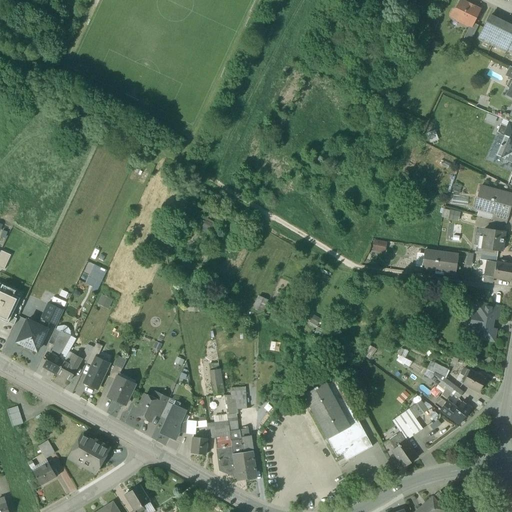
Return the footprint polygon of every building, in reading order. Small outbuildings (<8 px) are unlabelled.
[(468,5),(460,1),(456,10),(452,11),(451,14),(452,17),(470,26),(471,27),(473,23),(479,10),(474,7),(474,6),(469,4),(468,5)] [(490,16),(478,38),(492,45),(503,23),(490,16)] [(471,27),(470,26),(464,39),(470,42),(478,26),(473,23),(471,27)] [(511,26),(503,23),(492,45),(506,52),(511,38),(511,26)] [(505,136),(511,138),(511,122),(510,122),(507,127),(500,124),(497,133),(505,136)] [(511,138),(505,136),(496,156),(504,159),(501,166),(511,171),(511,138)] [(511,199),(511,194),(480,186),(475,208),(495,213),(507,216),(508,216),(511,199)] [(5,222),(13,225),(19,209),(11,206),(5,222)] [(459,220),(460,211),(444,209),(443,218),(459,220)] [(507,216),(495,213),(493,220),(506,224),(508,216),(507,216)] [(461,226),(454,225),(452,240),(459,241),(461,226)] [(504,232),(484,229),(483,237),(486,237),(484,249),(498,251),(501,252),(504,232)] [(483,237),(479,236),(478,248),(484,249),(486,237),(483,237)] [(374,239),(372,250),(385,252),(386,241),(374,239)] [(0,268),(4,270),(10,254),(0,249),(0,268)] [(458,255),(425,250),(422,268),(455,273),(458,255)] [(511,265),(491,261),(486,261),(484,276),(494,277),(494,278),(510,280),(511,268),(511,265)] [(95,265),(86,284),(98,290),(106,271),(95,265)] [(0,289),(0,320),(8,324),(9,323),(11,317),(20,298),(14,295),(16,291),(2,285),(0,289)] [(111,300),(103,296),(100,302),(108,306),(111,300)] [(63,310),(48,303),(38,325),(47,329),(50,323),(56,326),(63,310)] [(501,307),(476,303),(474,313),(472,312),(470,327),(472,328),(470,338),(494,342),(497,328),(493,328),(494,320),(498,320),(501,307)] [(17,319),(11,317),(9,323),(14,325),(17,319)] [(27,320),(17,343),(38,352),(47,329),(38,325),(27,320)] [(55,329),(48,343),(54,345),(54,346),(61,332),(55,329)] [(71,336),(61,332),(54,346),(54,345),(51,353),(60,358),(71,336)] [(71,336),(60,358),(64,360),(76,339),(71,336)] [(103,347),(96,343),(94,348),(87,362),(87,363),(93,366),(96,358),(97,359),(103,347)] [(87,345),(81,359),(82,359),(82,360),(87,362),(94,348),(87,345)] [(60,358),(51,353),(44,367),(57,374),(64,361),(64,360),(60,358)] [(69,364),(64,361),(57,374),(70,381),(82,360),(82,359),(81,359),(74,355),(69,364)] [(114,365),(122,368),(126,360),(117,356),(114,365)] [(93,366),(85,383),(97,389),(109,364),(97,359),(96,358),(93,366)] [(449,371),(431,362),(427,370),(445,379),(449,371)] [(122,369),(114,366),(109,378),(115,381),(117,377),(118,378),(122,369)] [(467,369),(460,383),(479,392),(486,378),(467,369)] [(219,370),(210,371),(214,393),(223,392),(222,382),(221,382),(219,370)] [(118,378),(117,377),(115,381),(108,397),(125,405),(135,385),(118,378)] [(372,447),(335,378),(327,382),(327,383),(326,384),(349,426),(350,425),(350,427),(327,439),(337,457),(342,454),(343,456),(351,452),(354,457),(372,447)] [(349,426),(326,384),(327,383),(327,382),(326,382),(317,387),(317,386),(313,388),(314,389),(302,395),(303,396),(304,396),(326,438),(326,440),(327,439),(350,427),(350,425),(349,426)] [(463,392),(451,383),(446,389),(458,398),(463,392)] [(245,387),(230,388),(231,396),(231,398),(245,397),(245,387)] [(144,395),(135,414),(150,421),(154,411),(159,401),(158,401),(144,395)] [(231,398),(231,396),(224,397),(226,410),(237,409),(246,409),(245,397),(231,398)] [(168,401),(159,397),(158,401),(159,401),(154,411),(162,415),(167,405),(168,401)] [(440,397),(434,405),(438,407),(443,400),(440,397)] [(457,409),(443,400),(438,407),(459,424),(471,408),(462,402),(457,409)] [(409,409),(415,419),(427,410),(421,401),(409,409)] [(167,405),(161,417),(167,419),(160,433),(175,441),(178,433),(179,424),(184,414),(185,411),(177,407),(176,409),(167,405)] [(17,406),(7,409),(9,415),(19,412),(17,406)] [(415,419),(409,409),(392,421),(403,435),(391,444),(395,449),(404,443),(423,430),(415,419)] [(19,412),(9,415),(11,421),(21,418),(19,412)] [(179,424),(178,433),(186,434),(187,421),(189,417),(184,414),(179,424)] [(236,414),(226,415),(227,421),(229,433),(237,432),(236,414)] [(21,418),(11,421),(12,427),(23,424),(21,418)] [(194,422),(187,421),(186,434),(193,434),(194,422)] [(227,421),(216,423),(217,438),(229,436),(229,433),(227,421)] [(214,423),(207,424),(209,439),(215,438),(217,438),(216,423),(214,423)] [(237,432),(229,433),(229,436),(229,441),(231,455),(242,453),(241,438),(250,436),(248,428),(239,430),(240,432),(237,432)] [(94,443),(90,440),(90,439),(82,435),(69,458),(96,473),(110,449),(95,440),(94,443)] [(217,438),(215,438),(215,444),(229,441),(229,436),(217,438)] [(250,436),(241,438),(242,453),(251,452),(250,436)] [(204,438),(192,437),(191,453),(206,455),(207,439),(205,438),(204,438)] [(229,441),(215,444),(218,471),(236,479),(231,455),(229,441)] [(48,442),(39,447),(46,459),(55,453),(48,442)] [(395,449),(392,451),(403,467),(415,459),(404,443),(395,449)] [(242,453),(231,455),(236,479),(237,482),(255,478),(251,452),(242,453)] [(49,463),(34,472),(42,486),(57,478),(49,463)] [(140,486),(125,495),(134,511),(142,511),(145,510),(142,506),(150,502),(140,486)] [(440,491),(432,497),(439,505),(445,500),(440,491)] [(432,497),(415,511),(442,511),(444,511),(439,505),(432,497)] [(150,502),(142,506),(145,510),(145,511),(153,511),(155,511),(150,502)] [(0,511),(8,511),(5,503),(0,504),(0,511)] [(118,511),(113,503),(98,511),(118,511)]
